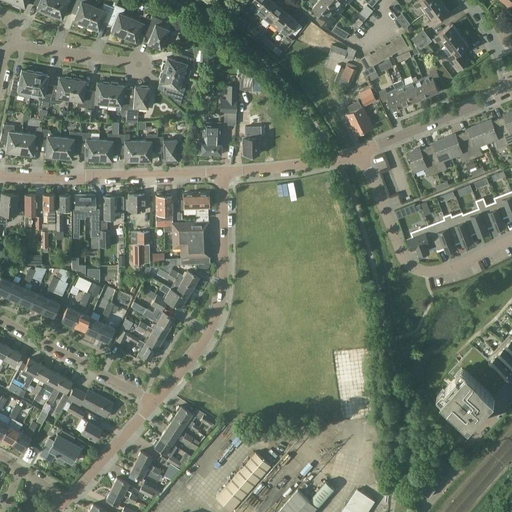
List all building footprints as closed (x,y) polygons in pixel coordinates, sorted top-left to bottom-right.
[(48,13),(53,0),(32,0),(32,3),(37,5),(36,8),(48,13)] [(70,12),(74,0),(53,0),(48,13),(61,18),(64,9),(70,12)] [(85,25),(93,6),(85,3),(85,0),(74,0),(70,12),(75,14),(73,20),(85,25)] [(255,11),(263,0),(243,0),(240,4),(245,8),(247,5),(255,11)] [(262,17),(274,3),(270,0),(263,0),(255,11),(262,17)] [(340,13),(324,0),(318,0),(312,7),(320,14),(316,18),(327,28),(335,18),(330,14),(335,9),(340,13)] [(344,0),(348,3),(345,0),(324,0),(340,13),(344,8),(339,4),(342,0),(344,0)] [(427,11),(441,0),(419,0),(413,4),(416,8),(421,4),(427,11)] [(441,0),(427,11),(432,19),(427,23),(429,26),(449,11),(445,6),(446,5),(441,0)] [(511,0),(501,0),(510,7),(508,10),(511,13),(511,0)] [(270,23),(281,9),(274,3),(262,17),(270,23)] [(107,23),(113,8),(103,4),(101,9),(93,6),(85,25),(98,30),(101,21),(107,23)] [(122,36),(130,17),(122,14),(124,8),(114,5),(113,8),(107,23),(112,26),(110,31),(122,36)] [(367,6),(361,12),(366,17),(372,10),(367,6)] [(277,30),(289,15),(281,9),(270,23),(277,30)] [(467,10),(453,12),(455,24),(469,22),(467,10)] [(403,29),(410,24),(402,14),(396,18),(403,29)] [(144,35),(150,19),(140,15),(138,21),(130,17),(122,36),(135,41),(138,33),(144,35)] [(289,15),(277,30),(285,36),(282,38),(287,43),(294,35),(289,31),(297,22),(289,15)] [(150,19),(144,35),(149,37),(147,43),(160,48),(167,29),(159,26),(161,20),(151,16),(150,19)] [(242,26),(245,22),(239,17),(235,21),(242,26)] [(358,18),(353,24),(358,28),(363,22),(358,18)] [(446,46),(461,34),(457,29),(457,30),(453,24),(452,24),(433,39),(435,43),(441,39),(446,46)] [(345,39),(348,33),(336,25),(332,31),(345,39)] [(416,44),(427,35),(423,30),(412,39),(416,44)] [(461,34),(446,46),(452,53),(446,57),(457,71),(470,61),(462,50),(469,45),(468,45),(465,40),(465,39),(461,34)] [(396,38),(402,49),(407,46),(401,35),(396,38)] [(427,35),(416,44),(420,50),(431,41),(427,35)] [(397,52),(402,49),(396,38),(390,41),(391,43),(397,52)] [(268,41),(265,45),(272,50),(275,46),(268,41)] [(392,55),(397,52),(391,43),(386,45),(392,55)] [(392,55),(386,45),(385,44),(380,47),(386,58),(392,55)] [(347,51),(332,45),(329,54),(344,60),(345,57),(352,60),(356,50),(348,47),(347,51)] [(381,61),(386,58),(380,47),(375,50),(376,51),(381,61)] [(376,64),(381,61),(376,51),(371,54),(376,64)] [(376,64),(371,54),(370,53),(364,56),(365,56),(371,67),(373,65),(376,64)] [(162,70),(182,76),(184,68),(189,69),(193,58),(177,54),(175,60),(166,57),(162,70)] [(365,70),(371,67),(365,56),(359,59),(365,69),(365,70)] [(348,90),(358,67),(348,63),(338,85),(348,90)] [(364,77),(376,71),(373,65),(371,67),(365,70),(365,69),(361,71),(364,77)] [(422,77),(429,94),(438,91),(434,80),(439,77),(436,68),(429,70),(431,74),(422,77)] [(30,92),(34,72),(21,70),(18,81),(13,80),(9,94),(16,96),(17,90),(30,92)] [(179,84),(182,76),(162,70),(158,83),(159,83),(158,87),(179,105),(185,86),(179,84)] [(49,102),(51,85),(45,84),(47,75),(34,72),(30,92),(38,94),(37,99),(49,102)] [(448,72),(440,78),(443,84),(452,77),(448,72)] [(68,99),(71,79),(58,77),(57,86),(51,85),(49,102),(53,102),(59,103),(60,98),(68,99)] [(420,98),(429,94),(422,77),(417,80),(413,81),(420,98)] [(87,108),(89,90),(83,90),(85,81),(71,79),(68,99),(77,100),(76,106),(87,108)] [(411,102),(420,98),(413,81),(404,85),(411,102)] [(107,104),(109,84),(96,82),(95,91),(89,90),(87,108),(86,120),(92,121),(94,102),(107,104)] [(127,109),(128,88),(122,88),(123,85),(109,84),(107,104),(121,105),(120,108),(127,109)] [(219,101),(219,114),(236,114),(236,101),(236,84),(226,84),(226,101),(219,101)] [(402,106),(411,102),(404,85),(395,89),(402,106)] [(128,88),(127,109),(126,122),(136,122),(138,107),(146,107),(148,87),(134,86),(134,89),(128,88)] [(365,105),(376,100),(370,88),(359,94),(365,105)] [(393,110),(402,106),(395,89),(387,92),(385,89),(379,91),(383,101),(389,99),(393,110)] [(201,96),(200,110),(211,110),(211,96),(201,96)] [(355,135),(372,126),(363,107),(346,115),(355,135)] [(511,110),(503,114),(504,117),(498,119),(508,144),(511,142),(511,110)] [(508,144),(498,119),(492,121),(491,119),(479,124),(486,142),(494,139),(498,148),(508,144)] [(138,121),(139,129),(147,128),(146,120),(138,121)] [(204,140),(201,140),(200,154),(220,155),(220,140),(218,140),(218,138),(219,137),(220,123),(216,123),(216,125),(203,125),(203,138),(204,138),(204,140)] [(19,152),(21,133),(13,131),(13,125),(3,124),(0,137),(0,138),(7,140),(5,151),(19,152)] [(479,146),(486,142),(479,124),(467,129),(468,131),(462,133),(472,158),(482,154),(479,146)] [(243,154),(258,154),(258,137),(260,137),(260,126),(244,126),(244,137),(243,137),(243,154)] [(58,157),(60,137),(52,136),(49,130),(41,129),(41,132),(39,151),(45,152),(45,156),(58,157)] [(39,151),(41,132),(35,131),(34,134),(21,133),(19,152),(32,154),(32,150),(39,151)] [(78,152),(79,132),(69,131),(68,137),(60,137),(58,157),(71,158),(72,152),(78,152)] [(97,159),(98,139),(90,139),(90,133),(79,132),(78,152),(84,152),(84,159),(97,159)] [(117,154),(118,134),(107,133),(107,140),(98,139),(97,159),(111,160),(111,153),(117,154)] [(472,158),(462,133),(456,136),(455,133),(443,138),(451,157),(459,154),(462,163),(472,158)] [(137,160),(137,140),(128,140),(128,134),(118,134),(117,154),(124,154),(124,160),(137,160)] [(157,151),(156,137),(156,134),(146,134),(146,140),(137,140),(137,160),(150,160),(150,151),(157,151)] [(156,137),(157,151),(163,151),(163,160),(177,160),(176,140),(162,140),(162,137),(156,137)] [(443,160),(451,157),(443,138),(431,143),(432,145),(427,148),(437,173),(447,169),(443,160)] [(437,173),(427,148),(421,150),(420,148),(407,153),(411,161),(410,161),(414,172),(423,168),(426,177),(437,173)] [(469,171),(475,168),(472,161),(466,163),(469,171)] [(463,186),(457,189),(460,196),(466,194),(463,186)] [(511,192),(511,190),(494,197),(496,201),(502,217),(508,215),(510,219),(511,218),(511,192)] [(0,201),(0,222),(5,223),(6,213),(15,214),(17,194),(1,193),(0,202),(0,201)] [(183,215),(196,215),(195,193),(183,193),(183,208),(183,215)] [(196,215),(208,215),(207,207),(208,207),(208,193),(195,193),(196,215)] [(36,215),(36,208),(36,194),(24,194),(24,208),(24,230),(30,230),(30,215),(36,215)] [(53,223),(53,208),(53,194),(42,194),(42,208),(47,208),(47,223),(53,223)] [(122,199),(123,210),(128,210),(144,210),(144,194),(128,194),(128,199),(122,199)] [(59,210),(70,210),(69,195),(59,196),(59,210)] [(72,209),(72,237),(78,237),(78,218),(84,218),(84,216),(84,209),(84,195),(74,195),(74,209),(72,209)] [(84,209),(84,216),(91,216),(91,236),(99,236),(99,221),(99,209),(97,209),(94,209),(94,195),(84,195),(84,209)] [(123,218),(123,210),(122,195),(103,195),(103,218),(114,218),(123,218)] [(155,227),(164,226),(164,195),(155,195),(155,227)] [(171,195),(164,195),(164,226),(164,232),(172,231),(172,223),(171,195)] [(476,200),(479,207),(487,227),(493,225),(494,229),(497,228),(504,226),(504,225),(505,225),(502,217),(496,201),(486,205),(483,197),(476,200)] [(479,207),(462,214),(470,234),(476,232),(478,236),(480,235),(481,235),(488,232),(487,232),(489,231),(487,227),(479,207)] [(444,216),(445,218),(455,243),(460,241),(462,245),(465,244),(471,242),(471,241),(473,241),(470,234),(462,214),(462,212),(452,215),(451,213),(444,216)] [(208,264),(208,215),(196,215),(196,222),(172,223),(172,231),(172,248),(181,248),(181,259),(178,259),(174,262),(174,265),(208,264)] [(445,218),(428,225),(436,246),(437,250),(444,248),(445,252),(448,251),(455,248),(456,247),(455,243),(445,218)] [(105,220),(99,221),(99,236),(100,246),(109,246),(109,229),(105,229),(105,220)] [(428,225),(410,232),(411,236),(407,237),(408,240),(411,247),(412,250),(416,248),(418,254),(418,255),(430,250),(429,249),(436,246),(428,225)] [(149,231),(131,231),(131,242),(149,242),(149,231)] [(149,244),(133,244),(133,262),(149,262),(149,244)] [(163,262),(163,254),(152,254),(152,262),(163,262)] [(15,274),(18,267),(9,263),(6,270),(15,274)] [(168,273),(192,287),(198,277),(187,270),(183,276),(171,269),(173,265),(155,266),(168,273)] [(87,268),(87,274),(99,279),(99,268),(87,268)] [(186,297),(192,287),(168,273),(166,278),(173,282),(169,288),(175,291),(186,297)] [(29,282),(31,276),(26,274),(23,280),(29,282)] [(0,292),(5,295),(11,282),(0,276),(0,292)] [(79,276),(74,286),(87,291),(91,282),(79,276)] [(17,300),(23,287),(11,282),(5,295),(17,300)] [(91,282),(87,291),(96,296),(100,286),(91,282)] [(47,289),(52,291),(55,285),(50,283),(47,289)] [(175,291),(169,288),(163,284),(159,289),(166,293),(163,298),(156,294),(153,299),(164,305),(167,301),(179,308),(186,297),(175,291)] [(105,294),(110,296),(112,287),(102,285),(98,301),(103,302),(105,294)] [(29,305),(35,292),(23,287),(17,300),(29,305)] [(40,311),(46,298),(35,292),(29,305),(40,311)] [(46,298),(40,311),(52,316),(58,303),(46,298)] [(161,310),(164,305),(153,299),(150,305),(155,308),(160,311),(161,310)] [(108,301),(104,309),(110,311),(113,303),(108,301)] [(352,304),(353,315),(361,314),(359,303),(352,304)] [(72,325),(78,312),(66,307),(60,320),(72,325)] [(146,308),(142,313),(145,315),(150,318),(156,322),(167,329),(174,318),(161,310),(160,311),(155,308),(153,312),(146,308)] [(84,330),(90,317),(78,312),(72,325),(84,330)] [(96,335),(101,322),(90,317),(84,330),(96,335)] [(101,322),(96,335),(107,341),(113,328),(101,322)] [(167,329),(156,322),(152,330),(146,326),(147,325),(140,322),(138,325),(161,339),(167,329)] [(155,349),(161,339),(138,325),(136,329),(143,333),(142,335),(147,338),(144,342),(155,349)] [(139,339),(120,330),(115,339),(123,343),(126,337),(137,343),(139,339)] [(511,335),(510,333),(502,342),(511,351),(511,335)] [(36,339),(30,348),(37,353),(43,345),(36,339)] [(155,349),(144,342),(144,343),(139,340),(136,345),(141,348),(138,353),(149,360),(155,349)] [(0,356),(3,359),(9,347),(0,342),(0,356)] [(511,351),(502,342),(494,350),(511,366),(511,351)] [(9,347),(3,359),(0,364),(0,371),(0,372),(4,366),(5,366),(8,361),(14,364),(20,353),(9,347)] [(486,358),(475,347),(450,374),(455,378),(445,389),(444,387),(438,393),(440,395),(439,395),(471,425),(481,414),(481,415),(486,410),(485,409),(495,399),(494,398),(502,390),(511,381),(505,376),(486,358)] [(511,366),(494,350),(486,358),(505,376),(511,369),(511,366)] [(33,375),(39,364),(29,358),(20,373),(26,376),(25,378),(26,378),(23,385),(26,387),(33,375)] [(39,364),(33,375),(40,378),(37,384),(41,386),(44,381),(50,369),(39,364)] [(37,393),(34,399),(39,402),(43,396),(41,395),(45,389),(51,392),(60,375),(50,369),(44,381),(41,386),(37,393)] [(71,381),(60,375),(47,399),(52,402),(59,389),(65,392),(71,381)] [(37,393),(41,386),(37,384),(33,391),(37,393)] [(85,393),(73,387),(67,399),(78,405),(80,403),(104,416),(105,416),(107,417),(112,409),(109,408),(112,402),(87,389),(85,393)] [(355,401),(354,387),(341,387),(341,401),(355,401)] [(62,408),(67,399),(68,396),(63,394),(57,406),(62,408)] [(80,417),(84,412),(70,403),(66,409),(80,417)] [(12,411),(17,414),(20,407),(15,404),(12,411)] [(191,413),(180,406),(180,407),(179,406),(178,409),(174,416),(184,423),(191,427),(193,423),(194,422),(188,418),(191,413)] [(210,425),(213,420),(195,408),(191,413),(210,425)] [(14,419),(17,414),(12,411),(9,417),(14,419)] [(41,424),(47,413),(41,411),(36,421),(41,424)] [(178,433),(184,423),(174,416),(167,426),(178,433)] [(94,440),(100,428),(87,420),(80,432),(94,440)] [(11,443),(18,431),(7,425),(1,437),(11,443)] [(18,431),(11,443),(22,450),(29,437),(34,429),(29,426),(24,434),(18,431)] [(183,437),(178,433),(167,426),(160,436),(174,445),(178,438),(181,440),(183,437)] [(80,446),(56,434),(53,440),(48,437),(39,454),(51,461),(55,454),(71,463),(80,446)] [(154,445),(154,446),(165,453),(169,456),(170,455),(175,446),(174,445),(160,436),(157,441),(154,445)] [(140,451),(135,462),(161,474),(162,471),(148,464),(151,456),(140,451)] [(231,510),(270,466),(255,452),(216,497),(231,510)] [(168,462),(176,467),(179,461),(170,455),(169,456),(166,460),(168,462)] [(135,462),(129,473),(141,478),(144,472),(158,479),(161,474),(135,462)] [(296,472),(301,477),(310,468),(305,462),(296,472)] [(428,497),(435,489),(430,484),(443,470),(434,462),(415,485),(428,497)] [(278,477),(270,471),(265,479),(273,485),(278,477)] [(116,477),(111,488),(122,494),(128,497),(130,493),(131,491),(125,489),(128,483),(116,477)] [(142,485),(152,490),(155,485),(145,480),(142,485)] [(334,488),(326,481),(310,498),(319,506),(334,488)] [(153,491),(152,490),(142,485),(139,491),(150,496),(153,491)] [(355,511),(367,511),(375,497),(355,487),(345,507),(355,511)] [(117,505),(122,494),(111,488),(106,499),(117,505)] [(311,511),(316,506),(297,490),(278,511),(311,511)]
